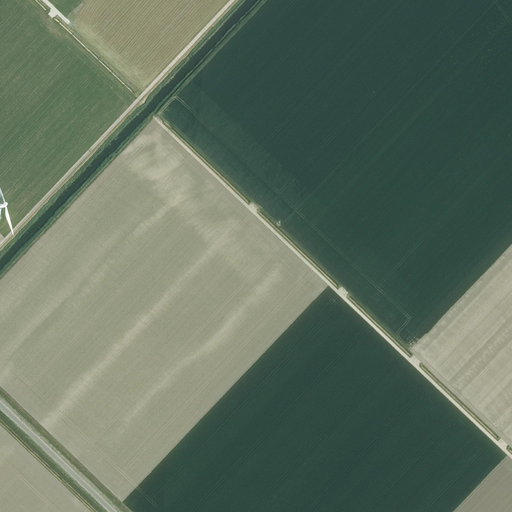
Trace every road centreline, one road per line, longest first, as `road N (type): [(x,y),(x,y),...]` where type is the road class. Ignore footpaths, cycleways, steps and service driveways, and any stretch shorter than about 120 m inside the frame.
road 1 (track): [(511,457),(156,120)]
road 2 (unclassified): [(113,511),(0,404)]
